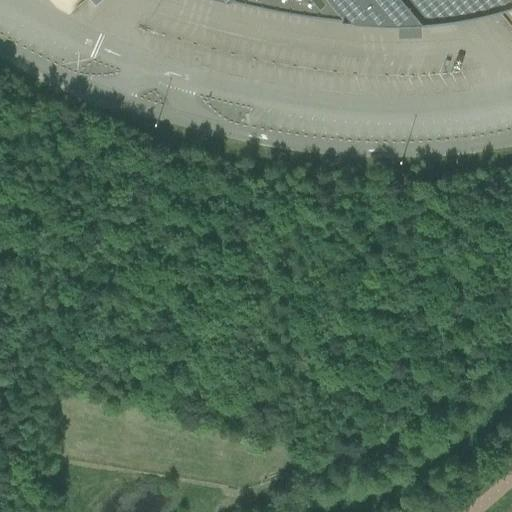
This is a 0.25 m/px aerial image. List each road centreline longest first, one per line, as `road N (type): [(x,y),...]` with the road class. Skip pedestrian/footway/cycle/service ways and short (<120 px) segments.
road 1 (unclassified): [(511,148),(350,157),(196,132),(75,93),(0,47)]
road 2 (unclassified): [(511,99),(457,111),(313,108),(164,75),(5,0)]
